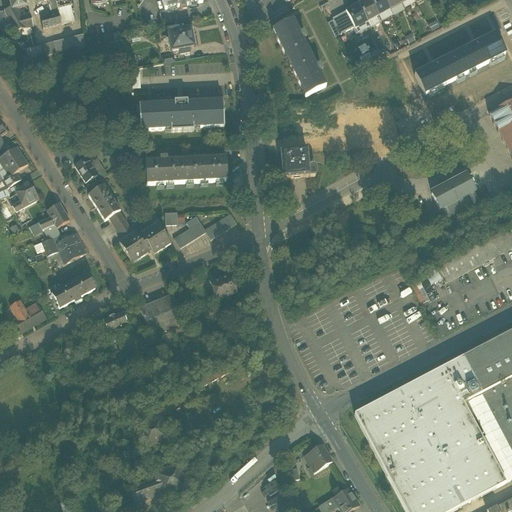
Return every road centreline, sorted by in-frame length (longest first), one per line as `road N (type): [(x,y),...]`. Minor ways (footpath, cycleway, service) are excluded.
road 1 (unclassified): [(220,0),(246,78),(258,238)]
road 2 (residential): [(0,94),(127,290)]
road 3 (residential): [(322,415),(511,312)]
road 4 (unclassified): [(258,238),(265,307),(322,415)]
road 5 (residential): [(206,511),(322,415)]
road 6 (residential): [(374,177),(420,188),(447,175),(475,158),(468,120)]
road 7 (residential): [(127,290),(258,238)]
road 8 (residential): [(258,238),(374,177)]
